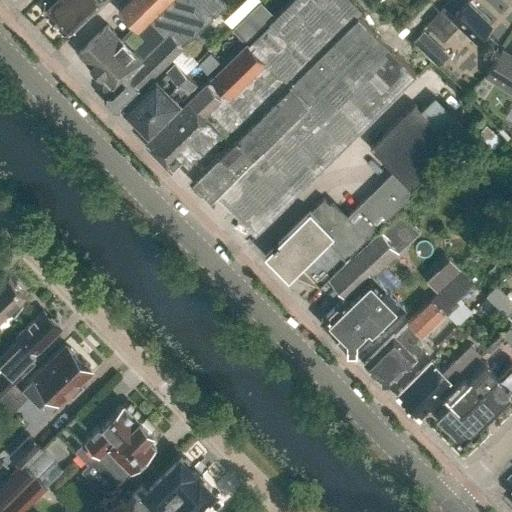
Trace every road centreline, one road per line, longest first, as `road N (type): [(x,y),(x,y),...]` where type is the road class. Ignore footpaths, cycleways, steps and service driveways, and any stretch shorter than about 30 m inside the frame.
road 1 (tertiary): [(449,506),(0,49)]
road 2 (residential): [(290,511),(0,212)]
